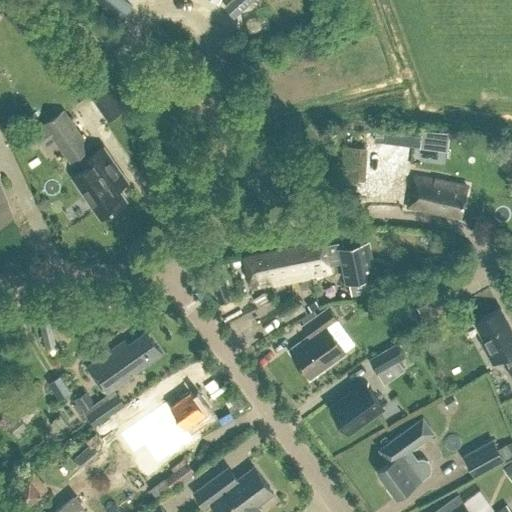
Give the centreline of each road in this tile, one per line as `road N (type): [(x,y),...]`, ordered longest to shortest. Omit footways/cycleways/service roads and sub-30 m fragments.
road 1 (residential): [(511,261),(498,261),(461,232),(407,219),(346,219),(225,242)]
road 2 (unclassified): [(343,511),(164,278)]
road 3 (residential): [(214,104),(219,56),(210,30),(166,11),(139,22),(129,46),(141,83),(209,99)]
road 4 (unclassified): [(0,281),(85,270),(164,278)]
road 5 (residential): [(225,242),(214,104)]
